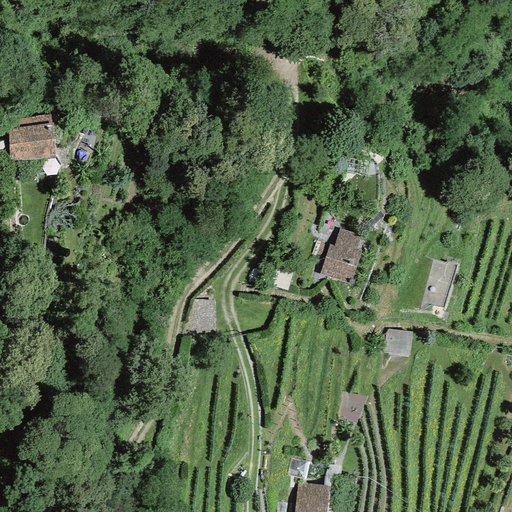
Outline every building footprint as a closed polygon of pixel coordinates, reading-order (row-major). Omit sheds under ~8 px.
[(51,115),(6,122),(8,132),(9,161),(54,158),(51,115)] [(339,229),(334,246),(329,245),(320,274),(350,284),(360,251),(356,250),(361,235),(339,229)] [(193,299),(184,331),(216,333),(213,299),(193,299)] [(355,423),(366,397),(341,392),(338,421),(355,423)] [(325,511),(328,487),(297,483),(293,511),(325,511)]
